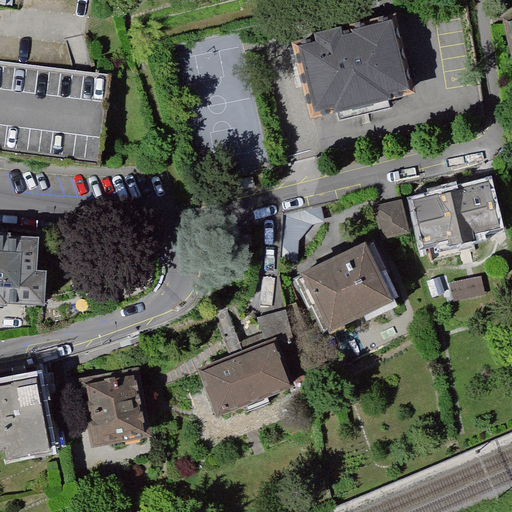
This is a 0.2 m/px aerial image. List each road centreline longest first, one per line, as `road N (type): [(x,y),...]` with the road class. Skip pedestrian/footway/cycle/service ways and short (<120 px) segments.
road 1 (residential): [(0,353),(169,302),(181,283),(174,221)]
road 2 (residential): [(0,200),(174,221)]
